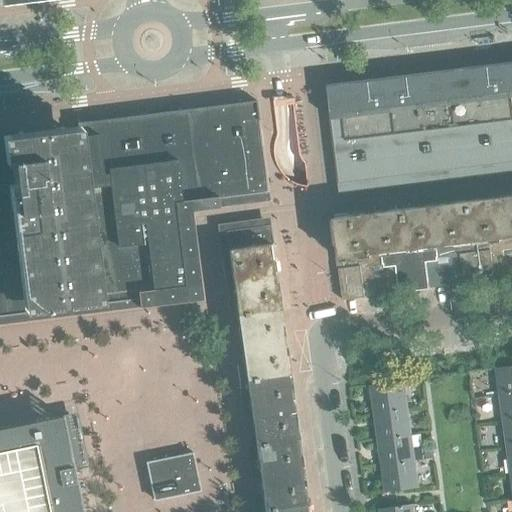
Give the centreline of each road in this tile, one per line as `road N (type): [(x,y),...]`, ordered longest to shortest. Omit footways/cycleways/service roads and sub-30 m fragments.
road 1 (residential): [(344,511),(327,339),(511,310)]
road 2 (tertiary): [(176,58),(511,15)]
road 3 (tertiary): [(384,0),(176,24)]
road 4 (tertiary): [(0,80),(129,63)]
road 5 (tertiary): [(123,29),(0,44)]
